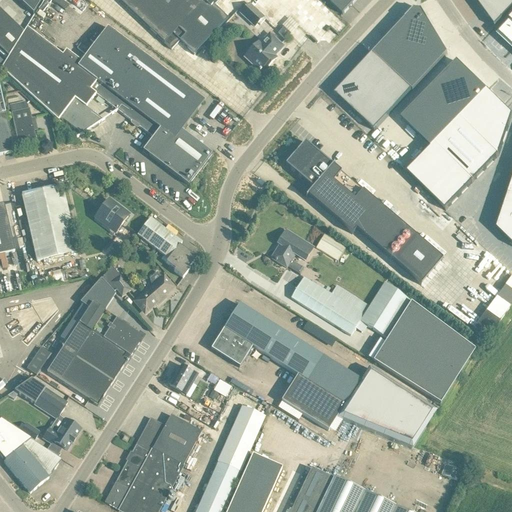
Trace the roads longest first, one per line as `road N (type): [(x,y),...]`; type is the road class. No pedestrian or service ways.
road 1 (unclassified): [(57,511),(202,283),(218,238)]
road 2 (unclassified): [(218,238),(237,168),(386,0)]
road 3 (unclassified): [(218,238),(190,228),(87,155),(0,172)]
road 4 (unknown): [(288,106),(454,239)]
